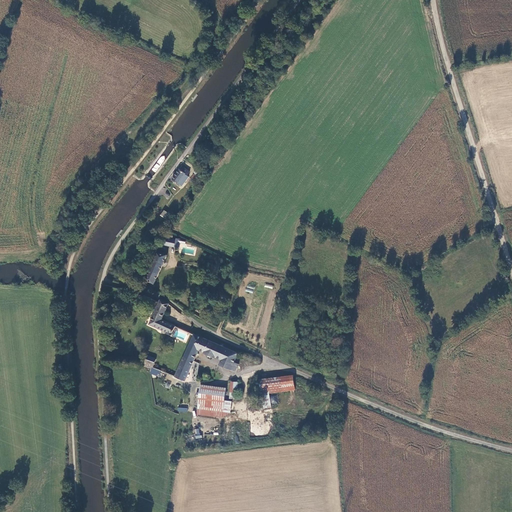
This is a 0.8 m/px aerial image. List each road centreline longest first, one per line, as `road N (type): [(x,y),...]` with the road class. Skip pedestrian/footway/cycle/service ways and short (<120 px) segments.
road 1 (unclassified): [(511,449),(375,405),(189,317)]
road 2 (unclassified): [(432,0),(511,272)]
road 3 (unclassified): [(201,132),(300,0)]
